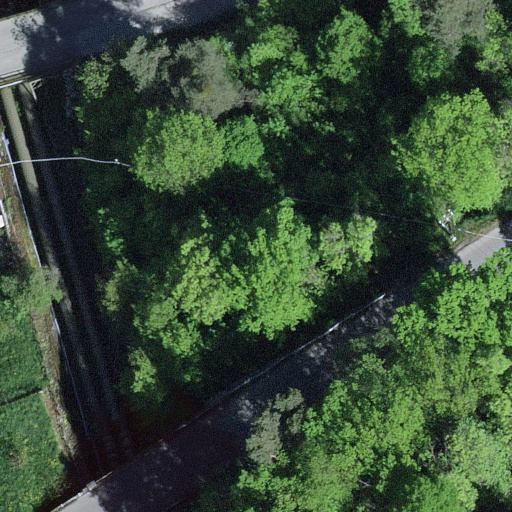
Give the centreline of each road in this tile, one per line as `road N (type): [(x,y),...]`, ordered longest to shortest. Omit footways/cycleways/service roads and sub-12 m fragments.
road 1 (unclassified): [(109,511),(511,248)]
road 2 (unclassified): [(165,0),(0,55)]
